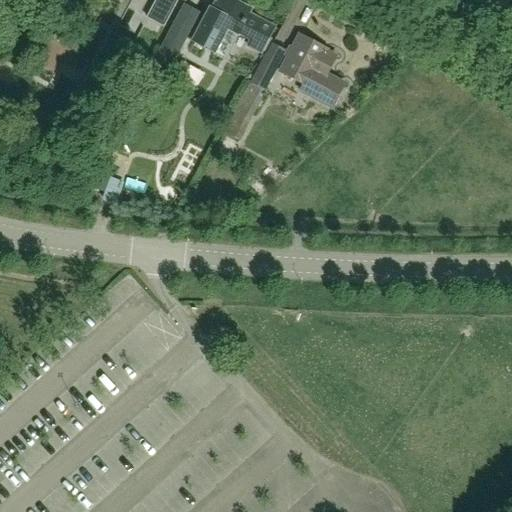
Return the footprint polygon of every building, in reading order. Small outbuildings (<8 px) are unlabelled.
[(156,0),(146,19),(164,29),(179,0),(156,0)] [(259,24),(246,17),(249,10),(230,0),(218,0),(212,11),(209,9),(191,42),(213,54),(226,30),(236,35),(237,34),(250,41),(247,46),(258,52),(254,60),(255,60),(273,28),(260,21),(259,24)] [(173,54),(183,36),(170,29),(161,47),(173,54)] [(287,58),(279,74),(302,87),(299,94),(333,111),(347,84),(327,74),(335,59),(325,53),(326,51),(299,37),(293,48),(289,46),(284,56),(287,58)] [(111,85),(122,64),(124,60),(110,52),(96,77),(111,85)] [(248,121),(274,71),(261,64),(234,114),(224,133),(237,140),(248,121)] [(144,85),(136,97),(143,102),(151,90),(144,85)] [(157,96),(154,101),(162,107),(166,101),(157,96)]
